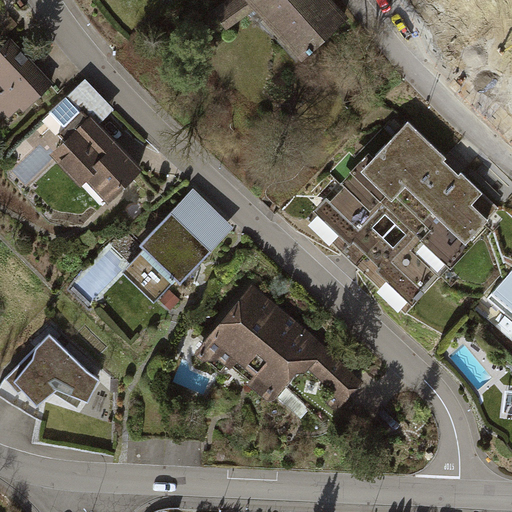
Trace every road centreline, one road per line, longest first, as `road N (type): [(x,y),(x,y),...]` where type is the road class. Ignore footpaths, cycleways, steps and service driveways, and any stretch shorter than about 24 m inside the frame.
road 1 (residential): [(458,495),(457,440),(440,392),(97,62),(47,0)]
road 2 (residential): [(93,478),(458,495)]
road 3 (residential): [(511,154),(344,0)]
